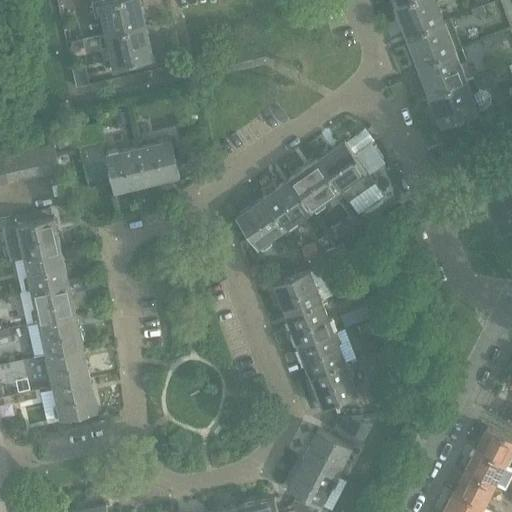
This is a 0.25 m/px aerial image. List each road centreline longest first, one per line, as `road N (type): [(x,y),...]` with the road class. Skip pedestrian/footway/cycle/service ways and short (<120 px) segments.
road 1 (residential): [(139,437),(157,476),(185,485),(260,460),(280,428),(280,397),(206,210)]
road 2 (residential): [(206,210),(131,239),(120,254),(139,437)]
road 3 (residential): [(499,311),(451,274),(391,118),(366,93)]
road 4 (residential): [(399,511),(499,311)]
road 5 (residential): [(206,210),(234,174),(338,100),(366,93)]
road 6 (residential): [(139,437),(0,463)]
